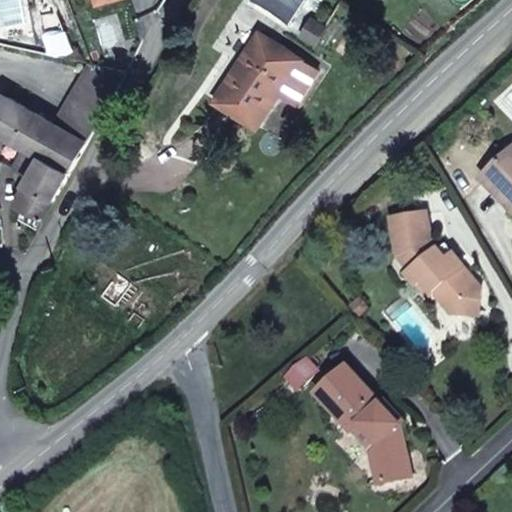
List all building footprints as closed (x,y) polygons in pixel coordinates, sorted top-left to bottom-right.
[(326,27),(314,19),(304,35),(316,43),(326,27)] [(45,39),(50,54),(87,62),(79,46),(74,48),(67,30),(45,39)] [(303,59),(263,32),(218,99),(259,126),(280,93),(303,59)] [(321,71),(303,59),(280,93),(299,105),(321,71)] [(128,71),(92,63),(58,124),(10,97),(0,114),(0,131),(28,147),(15,169),(34,179),(19,205),(45,220),(88,142),(128,71)] [(511,153),(488,176),(508,197),(504,200),(511,208),(511,153)] [(508,197),(488,176),(485,179),(504,200),(508,197)] [(441,251),(433,242),(429,213),(395,219),(401,257),(414,272),(410,275),(419,287),(425,282),(435,294),(436,293),(453,313),(465,314),(466,303),(471,299),(482,300),(483,289),(466,269),(467,268),(456,255),(450,261),(441,251)] [(456,255),(448,245),(441,251),(450,261),(456,255)] [(118,275),(103,296),(116,306),(132,285),(118,275)] [(435,294),(425,282),(419,287),(429,299),(435,294)] [(480,316),(482,300),(471,299),(466,303),(465,314),(480,316)] [(390,412),(383,404),(349,366),(319,394),(354,432),(362,424),(380,444),(374,450),(381,486),(414,478),(402,426),(405,424),(393,410),(390,412)] [(393,410),(386,402),(383,404),(390,412),(393,410)]
